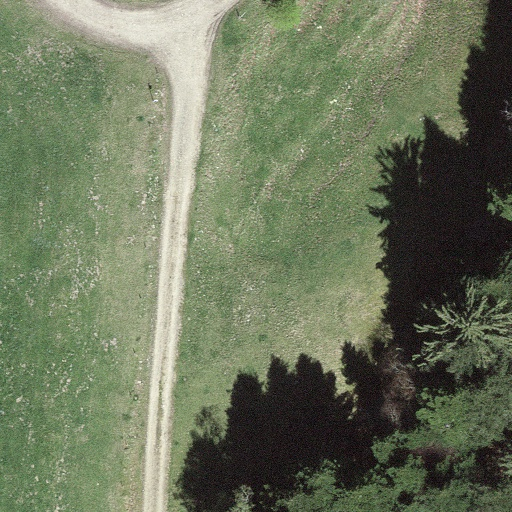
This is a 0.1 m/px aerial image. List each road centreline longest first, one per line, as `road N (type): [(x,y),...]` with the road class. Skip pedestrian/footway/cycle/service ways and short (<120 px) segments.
road 1 (track): [(205,0),(186,95),(157,511)]
road 2 (track): [(197,0),(170,20),(147,23),(71,0)]
